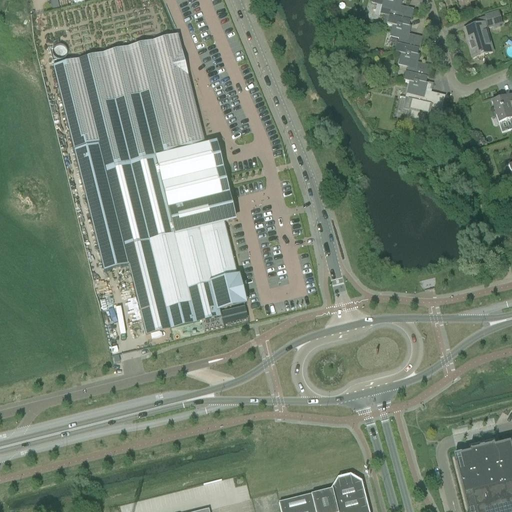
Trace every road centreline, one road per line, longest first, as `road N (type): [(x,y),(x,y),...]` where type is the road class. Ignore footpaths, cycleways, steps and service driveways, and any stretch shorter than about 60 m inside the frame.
road 1 (unclassified): [(346,326),(316,206),(237,0)]
road 2 (unclassified): [(230,384),(192,367),(39,405)]
road 3 (secondary): [(5,447),(171,405)]
road 4 (residential): [(511,70),(458,89),(427,0)]
road 5 (secondary): [(171,405),(317,403)]
road 6 (secondary): [(394,387),(511,322)]
road 7 (unclassified): [(409,511),(376,391)]
road 8 (unclassified): [(359,395),(395,511)]
